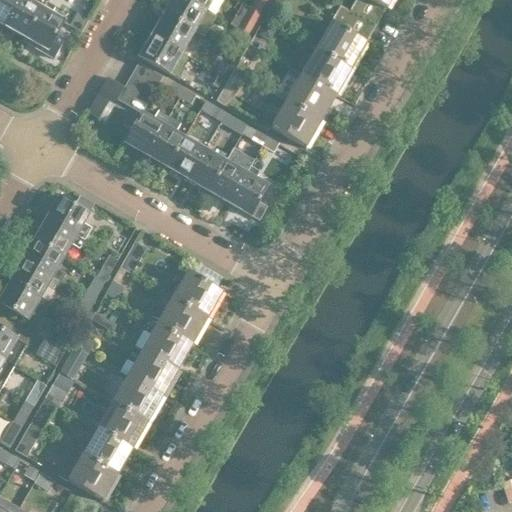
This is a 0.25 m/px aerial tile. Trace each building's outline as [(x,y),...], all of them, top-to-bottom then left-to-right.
[(0,0),(0,27),(2,29),(19,0),(0,0)] [(20,0),(19,0),(2,29),(23,41),(40,12),(20,0)] [(171,0),(162,16),(192,34),(204,13),(181,0),(171,0)] [(211,0),(181,0),(204,13),(211,0)] [(257,0),(255,0),(249,11),(258,16),(265,4),(257,0)] [(355,0),(347,14),(373,28),(383,12),(384,13),(390,0),(355,0)] [(246,37),(258,16),(249,11),(237,32),(246,37)] [(40,12),(23,41),(45,54),(62,24),(40,12)] [(364,45),(373,28),(347,14),(338,30),(330,25),(315,52),(350,72),(365,45),(364,45)] [(192,34),(162,16),(150,37),(180,55),(192,34)] [(268,43),(275,31),(263,25),(257,36),(268,43)] [(239,48),(246,37),(237,32),(230,43),(239,48)] [(134,57),(137,59),(176,81),(183,69),(178,66),(183,57),(180,55),(150,37),(147,36),(134,57)] [(258,54),(246,47),(232,72),(241,78),(244,79),(258,54)] [(315,52),(300,78),(335,98),(350,72),(315,52)] [(212,73),(222,79),(229,67),(219,62),(212,73)] [(138,66),(131,79),(153,92),(161,79),(138,66)] [(232,72),(214,103),(226,110),(244,79),(241,78),(232,72)] [(216,90),(222,79),(212,73),(210,78),(207,77),(204,82),(206,84),(216,90)] [(300,78),(285,104),(320,124),(335,98),(300,78)] [(153,92),(131,79),(124,90),(147,104),(153,92)] [(166,94),(178,100),(183,91),(171,84),(166,94)] [(117,102),(140,116),(147,104),(124,90),(117,102)] [(183,91),(178,100),(189,106),(194,97),(183,91)] [(270,131),(305,151),(320,124),(285,104),(270,131)] [(208,117),(219,124),(224,115),(212,109),(208,117)] [(123,145),(144,157),(167,119),(156,113),(151,122),(140,116),(123,145)] [(219,124),(240,135),(245,127),(224,115),(219,124)] [(167,119),(144,157),(165,169),(182,140),(173,135),(178,126),(167,119)] [(265,139),(245,127),(240,135),(261,147),(265,139)] [(277,146),(265,139),(261,147),(272,154),(277,146)] [(165,169),(186,181),(203,152),(182,140),(165,169)] [(186,181),(207,193),(224,164),(203,152),(186,181)] [(244,176),(224,164),(207,193),(227,205),(244,176)] [(248,168),(244,176),(227,205),(257,223),(265,209),(256,204),(261,195),(265,188),(253,181),(257,174),(248,168)] [(45,220),(74,237),(83,242),(90,231),(80,226),(86,216),(70,207),(73,203),(59,195),(45,220)] [(265,209),(270,200),(261,195),(256,204),(265,209)] [(45,220),(33,241),(62,258),(69,247),(77,252),(83,243),(74,238),(74,237),(45,220)] [(21,262),(50,279),(59,284),(64,276),(54,271),(62,258),(33,241),(21,262)] [(133,244),(117,271),(123,274),(123,273),(130,277),(145,251),(133,244)] [(107,256),(95,277),(105,283),(117,262),(107,256)] [(21,262),(9,283),(38,300),(50,279),(21,262)] [(115,287),(123,274),(117,271),(110,284),(109,283),(102,296),(114,304),(122,291),(115,287)] [(186,274),(170,301),(205,321),(220,294),(186,274)] [(105,283),(95,277),(83,298),(92,304),(105,283)] [(9,283),(0,298),(0,307),(25,322),(38,300),(9,283)] [(95,308),(107,316),(114,304),(102,296),(95,308)] [(80,325),(92,304),(83,298),(71,319),(80,325)] [(155,327),(190,347),(205,321),(170,301),(155,327)] [(104,319),(93,313),(89,320),(100,326),(104,319)] [(155,327),(140,353),(175,373),(190,347),(155,327)] [(47,331),(40,343),(61,355),(68,344),(47,331)] [(0,361),(12,369),(24,348),(14,342),(14,341),(0,332),(0,361)] [(80,337),(74,348),(85,354),(91,344),(80,337)] [(40,343),(33,356),(54,369),(61,355),(40,343)] [(175,373),(140,353),(126,379),(160,399),(175,373)] [(0,361),(0,389),(12,369),(0,361)] [(77,368),(65,361),(57,375),(69,382),(77,368)] [(58,377),(49,392),(62,399),(70,384),(58,377)] [(126,379),(111,405),(145,425),(160,399),(126,379)] [(35,382),(28,394),(37,399),(44,387),(35,382)] [(39,433),(54,407),(43,400),(28,427),(39,433)] [(23,402),(11,423),(20,429),(32,408),(23,402)] [(145,425),(111,405),(96,431),(130,451),(145,425)] [(20,429),(11,423),(4,435),(13,441),(20,429)] [(24,459),(39,433),(28,427),(13,453),(24,459)] [(88,444),(81,457),(115,477),(130,451),(96,431),(88,427),(83,437),(84,441),(88,444)] [(0,451),(0,464),(3,466),(8,457),(0,451)] [(56,478),(66,484),(100,503),(115,477),(81,457),(71,451),(56,478)] [(22,477),(33,484),(38,474),(27,468),(22,477)] [(33,484),(32,485),(47,493),(53,483),(50,481),(38,474),(33,484)] [(507,504),(511,502),(511,481),(501,485),(507,504)] [(0,501),(0,511),(16,511),(17,511),(0,501)]
